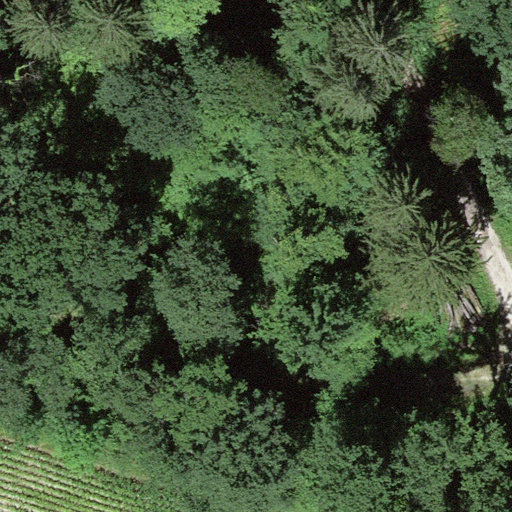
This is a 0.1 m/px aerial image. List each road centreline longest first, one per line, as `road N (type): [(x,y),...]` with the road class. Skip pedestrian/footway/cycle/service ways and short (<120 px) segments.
road 1 (track): [(511,417),(0,324)]
road 2 (track): [(511,299),(369,0)]
